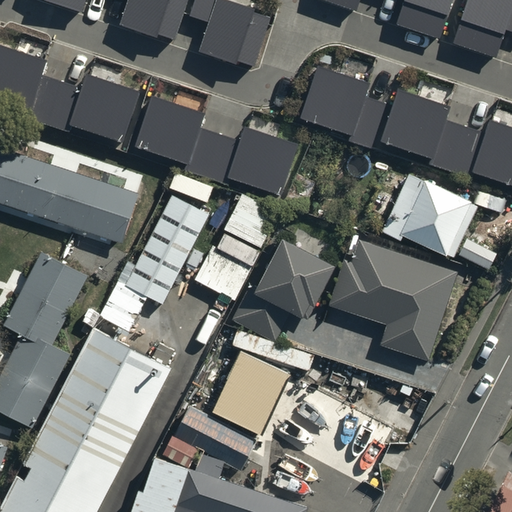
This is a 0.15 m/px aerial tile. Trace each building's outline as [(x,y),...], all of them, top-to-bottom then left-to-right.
[(51,0),(79,9),(82,0),(96,0),(124,9),(119,23),(172,40),(185,0),(51,0)] [(195,0),(190,15),(208,21),(198,52),(253,70),(271,15),(224,0),(195,0)] [(320,0),(356,12),(360,0),(404,0),(397,24),(439,38),(451,0),(320,0)] [(511,0),(468,0),(453,45),(497,60),(507,31),(511,32),(511,0)] [(45,61),(0,45),(0,101),(28,111),(25,119),(68,133),(70,125),(121,142),(138,91),(85,74),(81,88),(41,74),(45,61)] [(450,108),(400,91),(395,107),(364,97),(369,83),(319,66),(301,118),(351,134),(349,141),(380,152),(383,141),(433,158),(430,166),(473,180),(476,172),(511,183),(511,127),(491,121),(486,135),(446,122),(450,108)] [(203,114),(151,97),(135,147),(185,163),(183,171),(225,186),(228,178),(279,194),(296,144),(243,127),(238,141),(198,127),(203,114)] [(137,188),(0,141),(0,195),(121,237),(137,188)] [(479,198),(409,168),(384,225),(454,255),(479,198)] [(211,188),(177,174),(171,187),(206,201),(211,188)] [(280,211),(244,194),(219,249),(213,247),(197,281),(239,300),(280,211)] [(210,214),(172,195),(135,264),(128,260),(99,316),(131,333),(149,297),(162,304),(210,214)] [(251,278),(233,313),(274,333),(289,302),(301,308),(308,294),(314,297),(334,255),(282,229),(257,281),(251,278)] [(343,255),(328,301),(387,321),(380,340),(428,356),(458,268),(359,235),(351,258),(343,255)] [(89,270),(43,247),(7,320),(21,327),(0,369),(0,405),(33,423),(71,347),(55,339),(89,270)] [(0,499),(0,503),(17,511),(90,511),(171,358),(94,319),(0,499)] [(240,344),(212,404),(261,427),(290,367),(240,344)] [(189,400),(175,425),(241,460),(254,435),(189,400)] [(195,447),(173,511),(304,511),(308,500),(267,487),(219,472),(224,457),(195,447)] [(168,511),(187,461),(154,449),(131,511),(168,511)] [(511,511),(511,471),(508,470),(486,511),(511,511)]
